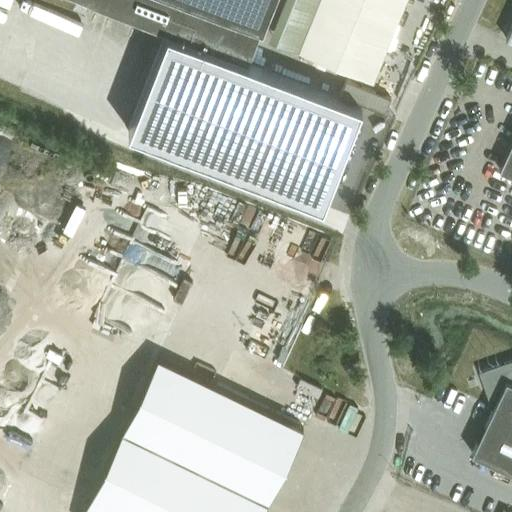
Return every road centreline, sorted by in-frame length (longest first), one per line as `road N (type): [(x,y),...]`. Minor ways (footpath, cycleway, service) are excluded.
road 1 (unclassified): [(367,274),(376,216),(476,0)]
road 2 (unclassified): [(349,511),(385,424),(367,274)]
road 3 (unclassified): [(367,274),(480,281),(511,296)]
road 4 (unknown): [(0,71),(64,100),(87,101),(104,89),(115,60)]
